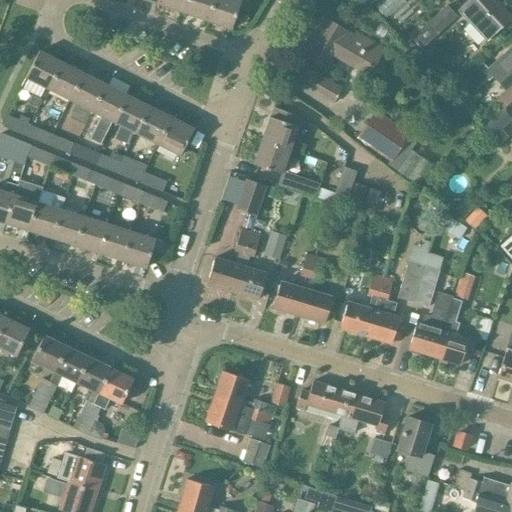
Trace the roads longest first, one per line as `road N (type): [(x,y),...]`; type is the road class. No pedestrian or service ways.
road 1 (residential): [(511,419),(174,317)]
road 2 (residential): [(52,0),(41,33),(228,122)]
road 3 (residential): [(0,293),(173,376)]
road 4 (residential): [(176,295),(0,242)]
road 5 (residential): [(176,295),(228,122)]
road 6 (residential): [(250,57),(89,0)]
road 7 (residential): [(135,511),(173,376)]
